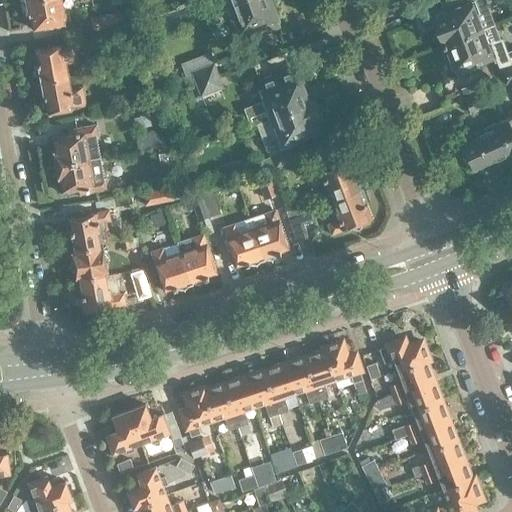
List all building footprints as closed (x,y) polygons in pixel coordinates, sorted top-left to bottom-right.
[(62,12),(60,0),(31,0),(25,1),(29,28),(44,25),(45,28),(70,24),(67,11),(62,12)] [(203,1),(205,0),(198,0),(189,3),(185,3),(178,6),(174,9),(157,16),(162,30),(208,12),(203,1)] [(205,0),(203,1),(208,12),(208,13),(241,0),(205,0)] [(268,0),(241,0),(208,13),(212,24),(234,15),(243,39),(279,26),(268,0)] [(446,0),(449,6),(431,13),(442,44),(479,30),(495,24),(487,3),(486,3),(485,0),(446,0)] [(120,25),(128,24),(125,10),(98,15),(101,29),(120,25)] [(131,23),(128,24),(120,25),(123,39),(133,37),(131,23)] [(505,85),(510,83),(511,81),(511,64),(510,65),(501,39),(500,39),(495,24),(479,30),(442,44),(446,55),(450,57),(456,74),(472,68),(471,65),(494,56),(505,85)] [(40,82),(68,77),(65,64),(77,62),(74,43),(34,50),(40,82)] [(195,83),(219,75),(215,62),(190,71),(191,72),(195,83)] [(257,125),(273,119),(272,117),(308,104),(295,70),(259,83),(265,98),(244,106),(251,125),(256,123),(257,125)] [(195,83),(191,73),(191,72),(181,75),(186,87),(195,83)] [(219,75),(195,83),(200,97),(224,88),(219,75)] [(68,77),(40,82),(45,114),(84,107),(81,87),(70,89),(68,77)] [(462,89),(466,99),(482,93),(479,83),(462,89)] [(489,105),(484,92),(482,93),(466,99),(471,112),(489,105)] [(273,119),(257,125),(266,150),(273,147),(280,165),(302,157),(295,140),(324,129),(314,102),(308,104),(272,117),(273,119)] [(511,109),(507,111),(509,116),(497,121),(511,156),(511,155),(511,109)] [(511,156),(497,121),(482,128),(484,133),(460,143),(472,170),(509,153),(510,157),(511,156)] [(50,138),(54,165),(89,159),(98,158),(95,137),(97,137),(95,125),(73,129),(74,134),(50,138)] [(169,135),(153,138),(155,148),(171,145),(169,135)] [(173,148),(156,151),(159,172),(177,168),(173,148)] [(89,159),(54,165),(59,192),(84,188),(84,193),(106,189),(104,174),(91,176),(89,159)] [(329,201),(357,190),(352,174),(354,173),(349,161),(309,175),(312,185),(320,182),(323,189),(325,189),(329,201)] [(264,199),(279,194),(270,170),(255,176),(264,199)] [(171,188),(143,193),(145,205),(173,200),(171,188)] [(357,190),(329,201),(334,214),(333,214),(335,222),(328,225),(331,235),(371,220),(367,207),(364,208),(357,190)] [(210,217),(221,213),(213,191),(202,195),(210,217)] [(199,221),(209,218),(201,195),(191,199),(199,221)] [(297,216),(302,213),(296,195),(282,200),(288,218),(297,216)] [(164,209),(150,214),(154,226),(168,221),(164,209)] [(311,209),(302,213),(288,218),(296,241),(308,237),(303,224),(315,219),(311,209)] [(248,219),(262,259),(288,250),(275,210),(248,219)] [(73,249),(100,244),(97,223),(109,221),(107,211),(64,218),(66,232),(70,232),(73,249)] [(235,268),(262,259),(248,219),(222,228),(235,268)] [(195,248),(180,253),(190,283),(216,274),(203,234),(192,238),(195,248)] [(132,246),(131,239),(131,238),(119,240),(121,249),(132,247),(132,246)] [(100,244),(73,249),(69,250),(75,281),(79,281),(116,275),(116,273),(106,275),(100,244)] [(190,283),(180,253),(165,258),(162,248),(150,252),(163,291),(190,283)] [(149,289),(143,269),(131,273),(137,293),(149,289)] [(116,275),(79,281),(83,298),(79,299),(81,313),(124,305),(122,294),(120,294),(116,275)] [(407,346),(404,339),(379,348),(384,362),(394,359),(398,371),(425,360),(429,359),(422,340),(407,346)] [(347,357),(341,342),(323,348),(324,352),(334,379),(350,373),(358,394),(366,391),(360,370),(361,370),(354,354),(347,357)] [(319,400),(329,397),(324,382),(334,379),(324,352),(305,358),(314,386),(319,400)] [(319,400),(314,386),(305,358),(285,365),(294,392),(304,389),(309,403),(319,400)] [(405,390),(432,380),(425,360),(398,371),(402,381),(389,385),(392,394),(405,390)] [(366,365),(371,379),(381,376),(376,362),(366,365)] [(279,415),(289,412),(288,410),(284,396),(294,392),(285,365),(265,372),(274,399),(279,415)] [(279,415),(274,399),(265,372),(245,379),(254,406),(264,403),(269,417),(273,428),(282,425),(279,415)] [(241,436),(250,433),(247,424),(249,424),(244,409),(254,406),(245,379),(225,386),(234,413),(241,436)] [(440,400),(432,380),(405,390),(392,394),(377,400),(373,404),(380,410),(409,399),(413,410),(440,400)] [(241,436),(234,413),(225,386),(205,392),(214,419),(224,416),(229,430),(232,439),(241,436)] [(201,433),(198,425),(214,419),(205,392),(203,388),(185,394),(190,409),(181,412),(187,429),(188,428),(191,436),(201,433)] [(396,439),(408,435),(421,430),(447,419),(440,400),(413,410),(417,420),(392,430),(396,439)] [(156,437),(168,432),(162,415),(150,420),(144,405),(128,411),(140,443),(148,440),(150,444),(158,441),(156,437)] [(140,443),(128,411),(112,417),(117,432),(106,436),(113,454),(124,449),(125,453),(133,450),(131,446),(140,443)] [(455,439),(447,419),(421,430),(408,435),(412,444),(424,439),(428,449),(455,439)] [(342,431),(326,437),(319,439),(325,455),(347,447),(342,431)] [(194,458),(207,453),(215,450),(209,435),(188,442),(194,458)] [(186,449),(181,436),(171,439),(176,453),(186,449)] [(415,477),(423,475),(436,469),(462,459),(455,439),(428,449),(432,460),(411,468),(415,477)] [(297,465),(307,462),(302,448),(292,452),(297,465)] [(0,475),(9,474),(7,455),(0,456),(0,475)] [(194,464),(180,457),(175,466),(189,474),(194,464)] [(130,458),(117,464),(121,473),(133,468),(130,458)] [(374,492),(383,487),(386,486),(387,485),(374,459),(361,466),(374,492)] [(443,489),(470,479),(462,459),(436,469),(423,475),(427,483),(439,479),(443,489)] [(251,466),(244,469),(247,476),(254,474),(251,466)] [(132,507),(136,505),(165,494),(161,486),(165,484),(162,477),(159,479),(154,467),(136,474),(140,485),(126,491),(132,507)] [(216,494),(235,487),(230,473),(210,480),(214,493),(216,494)] [(254,474),(247,476),(239,479),(243,491),(258,486),(254,474)] [(40,511),(67,500),(72,498),(66,482),(51,487),(46,476),(28,483),(33,495),(29,496),(32,504),(36,502),(40,511)] [(438,505),(425,510),(426,511),(471,511),(474,511),(471,503),(482,498),(473,477),(470,479),(443,489),(449,503),(438,507),(438,505)] [(272,502),(288,495),(282,479),(265,486),(272,502)] [(266,503),(270,502),(264,485),(253,489),(259,506),(266,503)] [(380,502),(387,499),(383,487),(374,492),(380,502)] [(165,494),(136,505),(138,511),(174,511),(183,509),(180,502),(169,506),(165,494)] [(14,495),(7,507),(15,511),(22,500),(14,495)] [(71,511),(67,500),(40,511),(71,511)] [(362,511),(352,501),(344,507),(348,511),(362,511)] [(268,511),(269,511),(266,503),(259,506),(253,508),(254,511),(268,511)]
